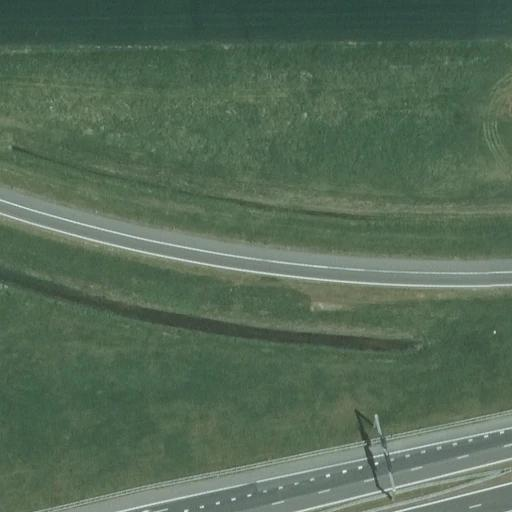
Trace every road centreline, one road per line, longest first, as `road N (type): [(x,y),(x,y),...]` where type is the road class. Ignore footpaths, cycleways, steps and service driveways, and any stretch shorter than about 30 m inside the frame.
road 1 (motorway): [(511,272),(374,274),(240,264),(79,230),(0,204)]
road 2 (motorway): [(511,447),(241,511)]
